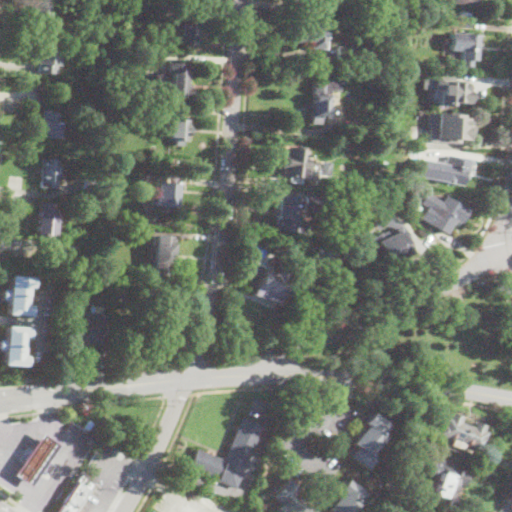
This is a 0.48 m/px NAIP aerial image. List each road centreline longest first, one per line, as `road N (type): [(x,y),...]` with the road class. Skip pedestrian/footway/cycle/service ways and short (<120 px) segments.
road 1 (residential): [(185,377),(224,221),(240,0)]
road 2 (residential): [(511,503),(505,255),(511,147)]
road 3 (residential): [(511,398),(324,374),(185,377)]
road 4 (residential): [(511,252),(283,350),(258,372)]
road 5 (residential): [(185,377),(0,398)]
road 6 (residential): [(120,511),(155,454),(185,377)]
